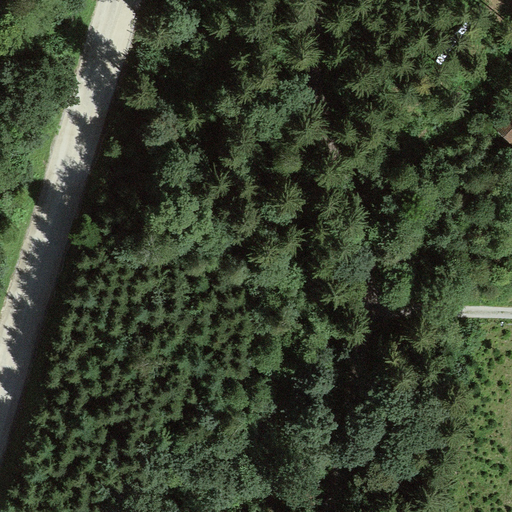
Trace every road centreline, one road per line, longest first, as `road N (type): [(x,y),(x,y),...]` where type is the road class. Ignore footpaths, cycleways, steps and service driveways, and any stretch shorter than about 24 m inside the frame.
road 1 (track): [(322,511),(373,248),(331,0)]
road 2 (tertiary): [(114,0),(0,378)]
road 3 (track): [(362,303),(511,313)]
